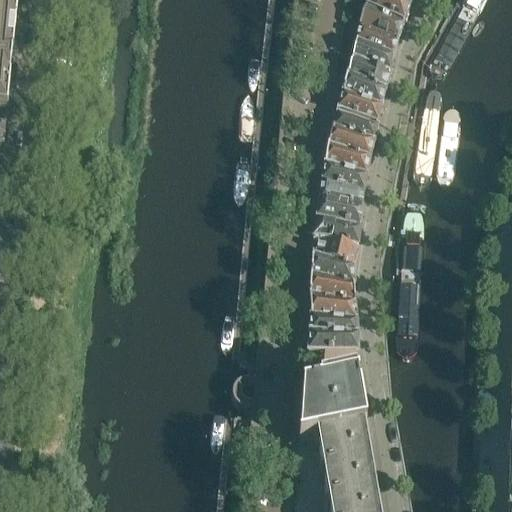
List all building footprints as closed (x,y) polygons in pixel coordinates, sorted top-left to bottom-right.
[(0,0),(0,30),(15,32),(18,2),(16,1),(16,0),(0,0)] [(388,0),(370,0),(366,9),(403,29),(410,12),(388,0)] [(463,0),(432,57),(429,69),(431,76),(440,76),(451,67),(485,1),(485,0),(463,0)] [(366,9),(360,28),(379,37),(397,46),(403,29),(366,9)] [(360,28),(356,46),(392,63),(396,47),(397,46),(360,28)] [(0,118),(4,119),(6,119),(9,88),(8,87),(11,62),(12,62),(15,32),(0,30),(0,118)] [(356,46),(352,62),(369,70),(389,80),(392,63),(356,46)] [(389,80),(369,70),(352,62),(347,80),(365,88),(384,97),(389,80)] [(384,97),(365,88),(347,80),(347,79),(342,97),(360,105),(380,114),(384,97)] [(429,176),(445,97),(442,89),(436,84),(429,87),(425,93),(411,173),(414,179),(419,182),(425,181),(429,176)] [(380,114),(360,105),(342,97),(337,115),(377,131),(380,114)] [(373,149),(377,131),(337,115),(332,133),(373,149)] [(373,149),(332,133),(327,150),(348,158),(369,166),(373,149)] [(369,166),(348,158),(327,150),(324,169),(366,183),(369,167),(369,166)] [(321,187),(343,194),(363,201),(366,183),(324,169),(321,187)] [(361,217),(363,201),(343,194),(321,187),(318,205),(339,211),(361,217)] [(414,276),(422,200),(419,194),(415,193),(410,194),(407,199),(395,274),(396,290),(401,296),(409,291),(414,276)] [(361,217),(339,211),(318,205),(316,224),(359,235),(361,217)] [(316,224),(312,243),(319,244),(357,254),(359,235),(316,224)] [(357,255),(357,254),(319,244),(314,260),(334,267),(352,274),(357,255)] [(352,274),(334,267),(314,260),(311,259),(310,280),(330,286),(332,286),(353,293),(352,275),(352,274)] [(353,293),(332,286),(330,286),(310,280),(308,300),(329,305),(332,306),(354,311),(353,293)] [(355,328),(354,311),(332,306),(329,305),(308,300),(310,321),(330,324),(355,328)] [(310,321),(308,341),(356,346),(355,328),(330,324),(310,321)] [(357,347),(356,346),(308,341),(307,362),(356,365),(357,347)] [(298,448),(293,511),(370,511),(363,465),(358,437),(365,436),(356,385),(355,385),(354,386),(353,381),(336,384),(337,389),(328,390),(310,393),(309,393),(301,395),(301,396),(302,396),(299,434),(299,446),(298,446),(298,448)]
